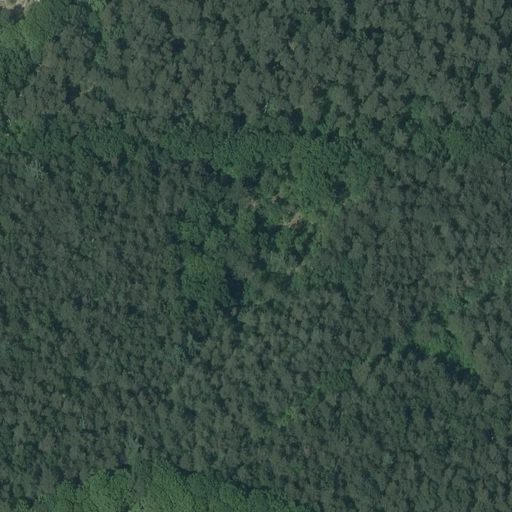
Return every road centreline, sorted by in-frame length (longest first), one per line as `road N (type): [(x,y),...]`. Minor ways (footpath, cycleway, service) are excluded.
road 1 (track): [(511,146),(0,140)]
road 2 (unknown): [(511,315),(401,296),(133,328),(78,327)]
road 3 (track): [(53,511),(140,483),(253,511)]
road 4 (unknown): [(118,0),(57,44),(0,118)]
road 5 (unknown): [(78,327),(0,231)]
